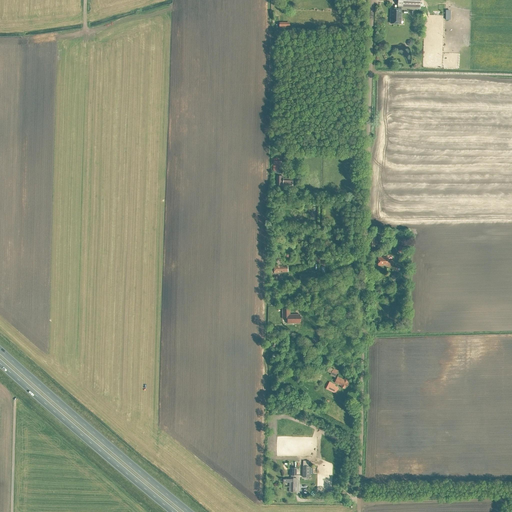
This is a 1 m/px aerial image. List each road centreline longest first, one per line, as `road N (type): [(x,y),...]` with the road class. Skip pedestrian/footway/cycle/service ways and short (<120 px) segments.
road 1 (track): [(371,0),(358,511)]
road 2 (trunk): [(189,511),(0,349)]
road 3 (trunk): [(0,363),(173,511)]
